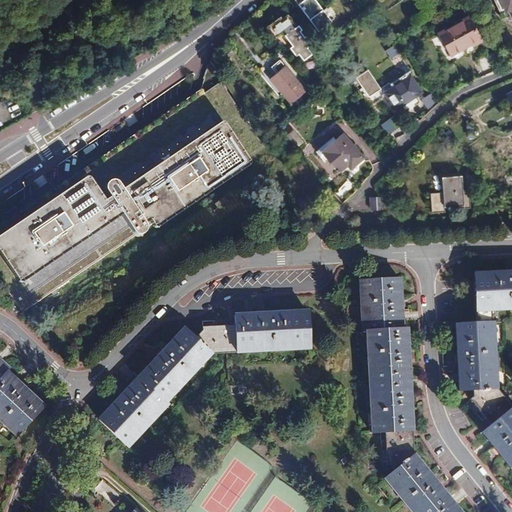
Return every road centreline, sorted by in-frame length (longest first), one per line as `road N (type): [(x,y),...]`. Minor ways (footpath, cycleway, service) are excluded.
road 1 (residential): [(295,256),(428,123),(459,97),(511,72)]
road 2 (residential): [(425,252),(436,423),(508,511)]
road 3 (residential): [(80,391),(186,281),(239,261),(295,256)]
road 4 (tertiary): [(22,167),(153,78),(155,69)]
road 5 (tertiary): [(155,69),(11,148)]
road 6 (residential): [(295,256),(425,252)]
